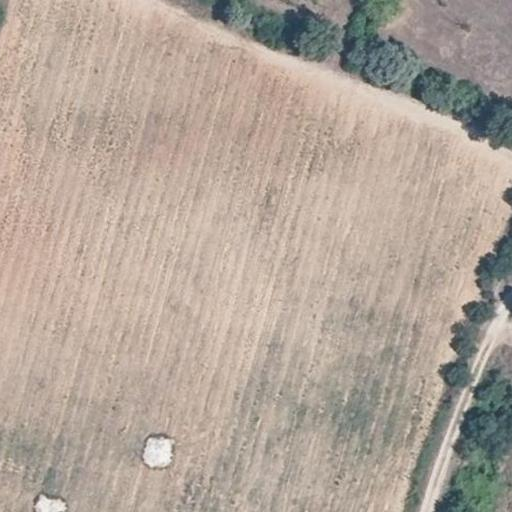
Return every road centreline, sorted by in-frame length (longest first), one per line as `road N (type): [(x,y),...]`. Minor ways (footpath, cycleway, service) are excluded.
road 1 (track): [(511,154),(380,91),(144,0)]
road 2 (track): [(425,511),(501,308)]
